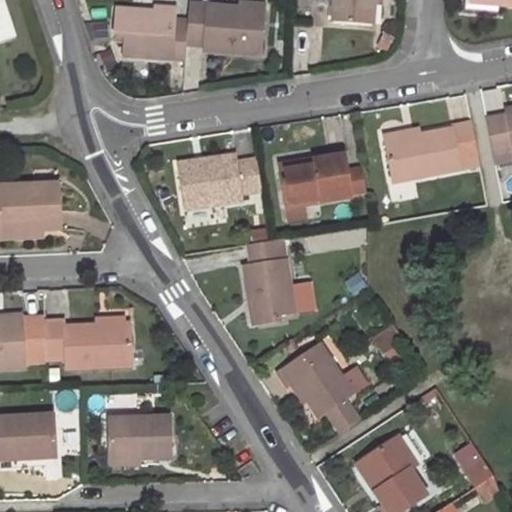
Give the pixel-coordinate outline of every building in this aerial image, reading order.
[(372,0),(332,0),(331,23),(370,27),(372,5),(372,0)] [(511,0),(466,0),(466,9),(498,12),(499,4),(511,4),(511,0)] [(201,50),(258,54),(262,12),(186,6),(184,29),(183,46),(201,48),(201,50)] [(121,57),(182,63),(183,46),(184,29),(170,27),(172,16),(116,11),(114,36),(123,37),(122,44),(121,57)] [(122,44),(123,37),(114,36),(113,43),(122,44)] [(511,108),(509,110),(509,114),(490,117),(497,152),(511,148),(511,108)] [(421,140),(388,146),(395,184),(479,169),(472,128),(454,131),(455,134),(421,140)] [(419,132),(387,138),(388,146),(421,140),(419,132)] [(310,198),(354,191),(354,188),(367,185),(364,163),(350,165),(348,148),(313,153),(314,159),(281,165),(287,202),(310,198)] [(511,148),(497,152),(499,163),(511,159),(511,148)] [(239,152),(181,161),(187,205),(247,195),(245,187),(265,184),(260,156),(240,159),(239,152)] [(313,153),(280,158),(281,165),(314,159),(313,153)] [(0,225),(0,235),(61,234),(60,189),(0,189),(0,225)] [(310,198),(287,202),(289,215),(312,212),(310,198)] [(282,310),(297,308),(288,255),(280,257),(277,238),(251,242),(254,259),(246,260),(251,296),(256,295),(260,320),(283,316),(282,310)] [(251,296),(254,321),(260,320),(256,295),(251,296)] [(46,314),(3,316),(2,316),(2,326),(0,325),(0,369),(28,368),(28,360),(48,359),(46,323),(46,319),(46,314)] [(129,321),(67,323),(67,319),(46,319),(46,323),(48,359),(68,358),(69,366),(131,364),(129,321)] [(393,326),(380,335),(389,349),(402,341),(393,326)] [(309,398),(320,414),(329,407),(343,428),(361,416),(347,394),(354,390),(320,341),(282,368),(293,383),(297,379),(309,398)] [(293,383),(305,401),(309,398),(297,379),(293,383)] [(0,416),(0,458),(48,456),(51,456),(47,413),(0,416)] [(167,414),(104,418),(104,423),(106,460),(169,457),(167,414)] [(376,492),(388,511),(405,511),(430,496),(412,470),(419,465),(401,438),(365,461),(383,488),(376,492)] [(358,465),(376,492),(383,488),(365,461),(358,465)] [(484,462),(467,473),(478,489),(495,478),(484,462)] [(487,503),(500,494),(495,478),(478,489),(487,503)]
